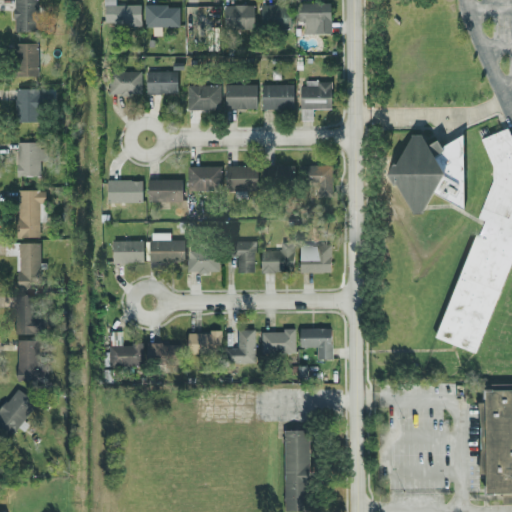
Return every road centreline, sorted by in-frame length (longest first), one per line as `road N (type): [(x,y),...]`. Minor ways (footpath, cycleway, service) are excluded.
road 1 (residential): [(352,0),(357,511)]
road 2 (residential): [(356,302),(148,301)]
road 3 (residential): [(355,136),(149,136)]
